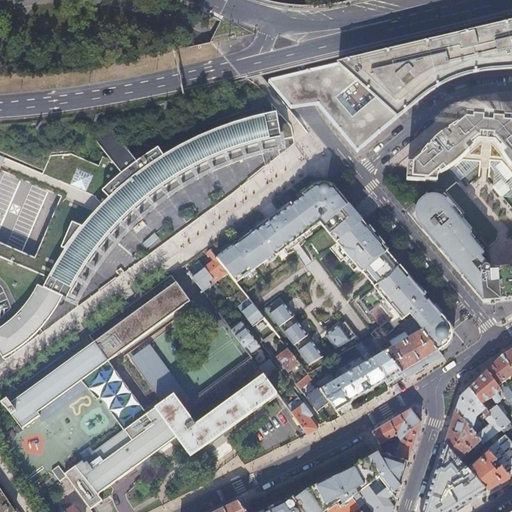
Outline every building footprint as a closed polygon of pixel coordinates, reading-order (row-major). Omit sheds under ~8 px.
[(511,22),(422,41),(372,51),(363,52),(288,70),(300,84),(312,99),(321,97),(362,148),(420,99),(427,94),(435,88),(435,87),(438,86),(436,81),(478,72),(511,64),(511,22)] [(295,101),(312,99),(300,84),(288,70),(275,73),(295,101)] [(129,215),(136,210),(155,194),(169,184),(177,179),(187,173),(198,167),(207,163),(224,155),(239,150),(263,143),(294,137),(292,126),(284,117),(282,115),(277,112),(275,113),(274,113),(265,115),(259,116),(247,119),(211,132),(179,144),(183,148),(141,166),(136,168),(131,171),(127,173),(123,175),(118,178),(114,180),(113,181),(101,188),(94,193),(85,199),(84,199),(78,212),(74,210),(54,257),(58,259),(49,277),(44,286),(56,299),(58,295),(68,299),(87,264),(112,232),(118,225),(123,221),(129,215)] [(511,123),(511,117),(505,117),(505,114),(474,112),(474,114),(470,114),(469,114),(493,141),(511,124),(511,123)] [(493,141),(469,114),(467,114),(467,119),(454,130),(453,130),(469,150),(480,140),(493,141)] [(511,124),(493,141),(497,145),(498,145),(504,153),(503,154),(509,163),(511,161),(511,162),(511,124)] [(469,150),(453,130),(448,134),(446,132),(444,133),(437,139),(435,141),(454,167),(455,166),(453,163),(461,157),(463,159),(470,152),(469,150)] [(414,163),(408,163),(407,181),(426,182),(426,181),(438,182),(439,175),(445,170),(446,172),(453,167),(454,167),(435,141),(434,142),(430,145),(421,156),(422,157),(414,163)] [(94,193),(101,188),(113,181),(114,180),(118,178),(123,175),(127,173),(131,171),(136,168),(141,166),(183,148),(179,144),(159,147),(158,147),(152,148),(131,153),(111,159),(103,156),(99,165),(71,153),(51,154),(43,173),(5,157),(0,154),(0,256),(49,277),(0,255),(0,168),(5,157),(86,193),(84,199),(85,199),(94,193)] [(86,193),(5,157),(0,168),(0,255),(49,277),(58,259),(54,257),(74,210),(78,212),(84,199),(86,193)] [(410,313),(438,350),(444,347),(448,344),(450,339),(451,331),(450,325),(448,322),(432,304),(414,282),(395,259),(374,233),(342,195),(335,187),(331,184),(328,183),(325,182),(320,183),(317,185),(303,195),(305,197),(298,202),(293,206),(292,203),(216,258),(235,283),(275,254),(276,256),(285,249),(288,253),(290,253),(292,252),(294,251),(305,266),(312,261),(297,241),(321,223),(362,273),(363,272),(375,287),(359,300),(369,313),(380,304),(392,318),(371,334),(378,342),(401,324),(399,321),(410,313)] [(511,266),(510,267),(510,265),(490,266),(480,254),(484,251),(469,233),(472,231),(452,206),(455,203),(448,195),(446,197),(444,195),(441,193),(438,192),(435,192),(432,192),(429,192),(426,193),(423,195),(420,197),(418,199),(416,202),(415,205),(415,209),(415,212),(415,215),(417,218),(418,221),(420,223),(423,226),(420,228),(424,232),(439,251),(448,261),(482,301),(483,302),(492,302),(492,301),(511,299),(511,266)] [(205,268),(214,280),(218,276),(221,279),(228,273),(216,258),(210,250),(206,254),(212,262),(205,268)] [(210,283),(214,280),(205,268),(193,277),(204,292),(212,286),(210,283)] [(96,342),(109,361),(156,327),(157,326),(191,301),(172,276),(137,300),(136,301),(89,334),(91,336),(94,341),(95,341),(96,342)] [(0,353),(0,354),(13,346),(20,342),(26,337),(33,331),(38,325),(45,316),(49,311),(56,299),(44,286),(43,287),(37,284),(28,300),(20,309),(13,316),(10,320),(2,326),(0,326),(0,353)] [(236,295),(242,304),(248,299),(242,290),(236,295)] [(288,309),(280,298),(266,308),(309,364),(323,356),(307,335),(309,334),(303,326),(302,327),(293,316),(295,315),(290,307),(288,309)] [(242,304),(240,306),(240,307),(239,308),(240,310),(248,304),(249,306),(242,312),(253,327),(264,319),(248,299),(242,304)] [(223,318),(227,316),(221,308),(218,311),(223,318)] [(410,336),(422,329),(410,313),(399,321),(410,336)] [(345,321),(326,335),(336,349),(350,340),(356,336),(345,321)] [(242,345),(250,355),(261,346),(242,322),(232,330),(242,345)] [(401,372),(405,378),(443,356),(438,350),(422,329),(410,336),(385,351),(401,372)] [(274,332),(263,340),(265,343),(276,334),(274,332)] [(75,468),(97,495),(98,494),(98,493),(149,457),(151,456),(168,443),(163,436),(147,414),(109,361),(96,342),(22,396),(20,394),(14,386),(4,393),(6,396),(0,401),(6,408),(6,409),(14,419),(22,429),(23,428),(22,427),(38,416),(38,417),(39,416),(36,413),(81,381),(97,400),(100,398),(124,431),(96,450),(95,451),(81,461),(81,460),(80,461),(80,462),(64,474),(58,465),(51,470),(59,481),(66,476),(65,476),(69,472),(75,468)] [(320,390),(329,402),(337,412),(351,403),(351,402),(351,401),(386,380),(387,380),(401,372),(385,351),(373,358),(369,352),(368,353),(362,344),(363,343),(362,342),(349,350),(355,360),(362,355),(366,362),(320,390)] [(288,373),(299,364),(295,358),(287,349),(276,357),(288,373)] [(511,349),(511,350),(502,356),(511,370),(511,349)] [(511,374),(511,370),(502,356),(494,364),(486,372),(507,400),(507,401),(511,408),(511,392),(507,387),(503,388),(500,384),(511,374)] [(266,378),(259,367),(252,358),(184,407),(174,394),(147,414),(163,436),(168,443),(175,439),(189,458),(278,394),(266,378)] [(278,369),(270,359),(259,367),(266,378),(278,369)] [(507,400),(486,372),(476,382),(469,389),(471,391),(501,431),(504,434),(509,429),(507,426),(509,423),(496,407),(492,410),(487,402),(492,399),(492,400),(494,404),(497,404),(500,402),(501,400),(502,399),(504,402),(507,400)] [(308,375),(296,383),(299,388),(311,379),(308,375)] [(320,390),(318,387),(306,396),(317,411),(329,402),(320,390)] [(462,420),(481,443),(483,446),(501,431),(471,391),(469,389),(463,396),(460,399),(456,409),(455,412),(461,419),(462,420)] [(314,431),(318,429),(310,417),(312,415),(299,397),(287,406),(307,434),(314,431)] [(388,448),(384,450),(387,456),(408,463),(413,449),(418,434),(421,423),(411,410),(387,425),(373,433),(382,448),(390,443),(388,440),(397,435),(399,438),(396,441),(394,450),(388,448)] [(461,419),(455,412),(450,428),(445,444),(461,461),(474,449),(476,453),(481,449),(479,445),(481,443),(462,420),(461,419)] [(504,434),(501,431),(483,446),(488,452),(505,436),(504,434)] [(511,475),(511,444),(505,436),(488,452),(510,477),(511,475)] [(452,511),(487,491),(468,470),(461,461),(445,444),(424,509),(423,511),(452,511)] [(267,511),(264,511),(327,511),(338,504),(341,508),(353,499),(358,495),(369,486),(379,478),(386,488),(396,500),(402,482),(408,463),(387,456),(384,450),(367,460),(357,466),(342,474),(308,490),(267,511)] [(498,484),(510,477),(488,452),(468,470),(487,491),(498,484)] [(69,472),(65,476),(66,476),(89,509),(101,501),(102,501),(97,495),(75,468),(69,472)] [(376,496),(386,488),(379,478),(369,486),(376,496)] [(358,495),(353,499),(359,508),(366,502),(373,511),(392,511),(396,500),(386,488),(376,496),(369,486),(358,495)] [(0,497),(10,511),(14,511),(15,511),(0,490),(0,497)] [(0,511),(10,511),(0,497),(0,511)] [(327,511),(363,511),(362,511),(354,511),(356,511),(360,508),(359,508),(353,499),(341,508),(338,504),(327,511)] [(246,511),(238,502),(224,508),(216,511),(246,511)]
